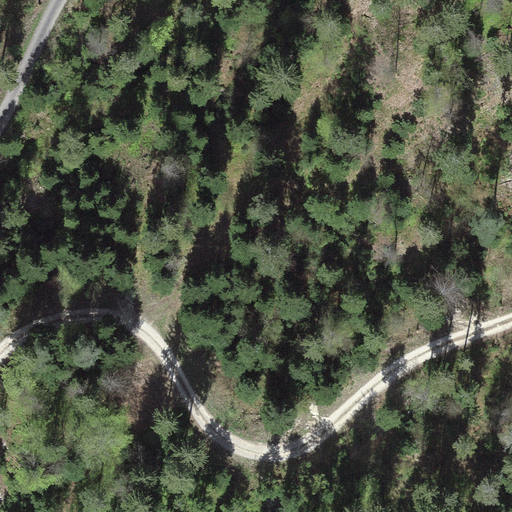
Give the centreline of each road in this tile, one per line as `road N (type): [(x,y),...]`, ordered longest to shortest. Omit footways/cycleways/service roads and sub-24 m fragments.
road 1 (track): [(0,354),(25,327),(86,311),(130,325),(163,353),(218,434),(258,454),(304,440),(425,352),(511,317)]
road 2 (unclassified): [(0,120),(59,0)]
